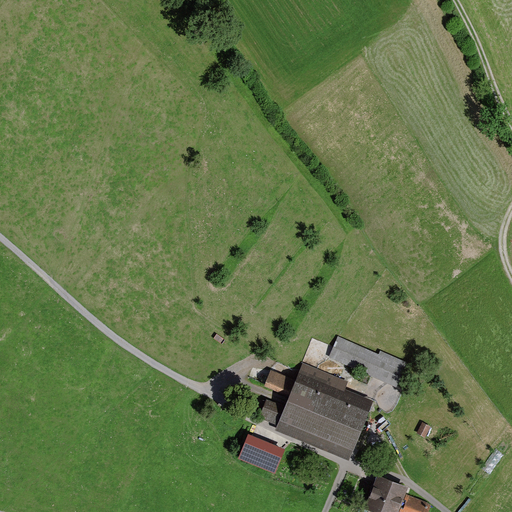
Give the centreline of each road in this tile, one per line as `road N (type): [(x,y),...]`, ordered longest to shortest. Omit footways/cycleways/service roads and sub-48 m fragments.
road 1 (track): [(0,236),(120,342),(347,467)]
road 2 (track): [(455,0),(511,122)]
road 3 (unknown): [(196,390),(150,511)]
